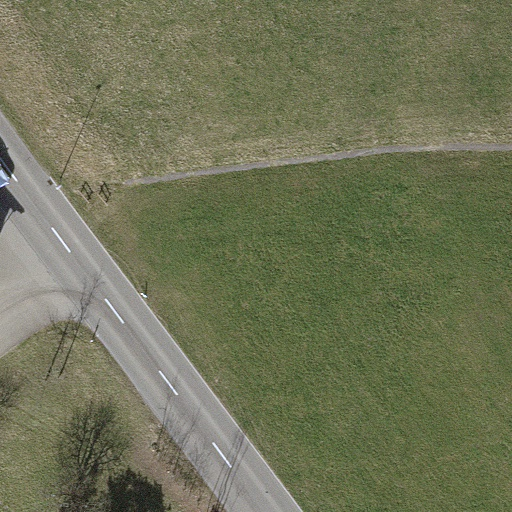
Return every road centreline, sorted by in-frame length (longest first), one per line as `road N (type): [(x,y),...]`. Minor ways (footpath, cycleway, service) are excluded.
road 1 (tertiary): [(77,260),(265,511)]
road 2 (tertiary): [(0,158),(77,260)]
